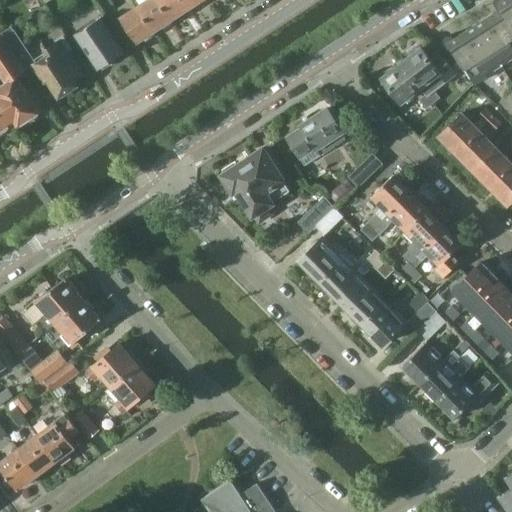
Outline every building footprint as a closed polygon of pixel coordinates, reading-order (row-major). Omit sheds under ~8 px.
[(154,31),(172,19),(159,0),(146,0),(138,6),(154,31)] [(159,0),(172,19),(190,8),(184,0),(159,0)] [(511,0),(494,0),(495,0),(495,2),(500,10),(452,40),(451,39),(449,38),(447,37),(446,38),(445,39),(444,41),(444,43),(450,53),(453,51),(474,84),(511,59),(511,0)] [(137,42),(154,31),(138,6),(120,17),(137,42)] [(114,61),(112,59),(123,52),(101,19),(77,34),(99,67),(102,65),(103,67),(114,61)] [(14,25),(1,32),(5,38),(26,69),(31,65),(34,64),(46,81),(48,80),(54,88),(52,89),(57,97),(61,95),(63,98),(78,88),(76,85),(79,83),(75,78),(77,77),(79,74),(79,71),(78,68),(76,69),(65,52),(70,49),(62,35),(55,40),(56,41),(44,49),(46,52),(35,59),(23,39),(14,25)] [(40,110),(31,97),(17,75),(25,69),(2,35),(0,36),(0,73),(8,86),(0,90),(0,101),(16,126),(40,110)] [(410,56),(402,62),(421,87),(427,94),(433,102),(440,97),(434,90),(456,73),(438,51),(430,58),(421,47),(419,49),(416,48),(410,53),(410,56)] [(421,87),(402,62),(393,68),(390,68),(384,73),(384,75),(381,78),(401,103),(421,87)] [(511,91),(511,90),(500,102),(509,111),(511,107),(511,91)] [(433,102),(427,94),(420,99),(427,107),(433,102)] [(16,126),(0,101),(0,131),(14,123),(16,126)] [(302,127),(289,136),(291,139),(290,143),(293,148),(297,149),(300,153),(298,155),(303,163),(319,153),(345,136),(341,129),(327,108),(301,125),(302,127)] [(485,108),(477,116),(478,117),(485,123),(485,124),(493,116),(485,108)] [(446,129),(440,135),(457,152),(478,130),(485,123),(478,117),(472,124),(461,113),(446,129)] [(493,116),(485,124),(493,131),(501,123),(493,116)] [(478,130),(457,152),(473,168),(495,147),(478,130)] [(495,147),(473,168),(490,185),(511,164),(495,147)] [(260,222),(274,213),(268,205),(290,191),(282,178),(286,175),(271,153),(267,155),(264,149),(224,175),(234,191),(237,189),(253,215),(255,214),(260,222)] [(372,153),(349,176),(360,187),(382,164),(372,153)] [(511,164),(490,185),(507,202),(511,197),(511,164)] [(367,235),(411,192),(393,174),(371,197),(381,207),(375,213),(376,214),(361,229),(367,235)] [(405,231),(428,209),(411,192),(367,235),(373,240),(387,226),(399,237),(405,231)] [(310,232),(335,207),(326,197),(300,222),(310,232)] [(344,216),(336,207),(317,226),(325,234),(344,216)] [(445,226),(428,209),(405,231),(415,241),(409,247),(410,248),(403,256),(409,262),(416,254),(422,248),(445,226)] [(462,243),(445,226),(422,248),(439,266),(432,273),(439,281),(457,263),(449,256),(462,243)] [(321,280),(342,259),(332,248),(333,247),(324,238),(301,260),(321,280)] [(376,269),(386,259),(377,250),(367,260),(376,269)] [(354,251),(347,257),(351,261),(358,255),(354,251)] [(422,260),(416,254),(409,262),(414,267),(422,260)] [(342,302),(365,280),(354,269),(353,270),(342,259),(321,280),(342,302)] [(395,269),(386,259),(376,269),(385,278),(395,269)] [(481,262),(453,289),(469,305),(497,278),(481,262)] [(497,278),(469,305),(484,320),(511,294),(497,278)] [(66,279),(37,300),(49,313),(40,320),(48,329),(56,322),(83,299),(66,279)] [(385,303),(375,292),(376,291),(365,280),(342,302),(364,324),(385,303)] [(511,293),(511,294),(484,320),(499,336),(511,323),(511,293)] [(83,299),(56,322),(66,333),(62,336),(70,345),(100,319),(83,299)] [(396,314),(385,303),(364,324),(383,344),(406,322),(398,313),(396,314)] [(419,329),(434,314),(437,312),(428,303),(411,320),(419,329)] [(452,306),(446,311),(454,320),(460,314),(452,306)] [(5,318),(4,320),(0,322),(0,332),(19,354),(30,346),(5,318)] [(467,321),(461,327),(470,336),(475,330),(467,321)] [(511,323),(499,336),(511,349),(511,323)] [(426,324),(420,330),(428,338),(433,332),(426,324)] [(475,330),(470,336),(478,344),(484,338),(475,330)] [(465,339),(454,350),(460,355),(471,345),(465,339)] [(426,343),(404,364),(422,382),(443,361),(426,343)] [(101,374),(112,386),(137,364),(120,344),(89,371),(96,379),(101,374)] [(491,345),(485,351),(493,359),(499,354),(491,345)] [(34,370),(42,381),(68,361),(60,350),(34,370)] [(443,361),(422,382),(439,399),(460,378),(471,367),(460,355),(454,350),(443,361)] [(17,359),(10,364),(15,372),(23,366),(22,365),(17,359)] [(44,380),(53,391),(79,371),(71,360),(44,380)] [(155,385),(137,364),(112,386),(106,391),(123,411),(155,385)] [(460,378),(439,399),(456,417),(469,404),(473,408),(498,383),(487,372),(471,389),(460,378)] [(44,381),(34,389),(40,397),(50,390),(44,381)] [(7,389),(0,394),(0,399),(2,402),(12,395),(7,389)] [(490,402),(483,409),(490,416),(497,409),(490,402)] [(17,406),(9,412),(19,427),(27,421),(17,406)] [(82,410),(72,418),(89,439),(99,430),(82,410)] [(74,446),(69,439),(78,432),(65,414),(36,435),(55,461),(74,446)] [(35,475),(55,461),(36,435),(16,450),(35,475)] [(0,466),(17,489),(31,479),(35,475),(16,450),(0,462),(0,466)] [(511,484),(511,488),(501,496),(502,497),(511,511),(511,473),(508,477),(511,484)] [(276,511),(258,483),(241,495),(232,480),(203,499),(211,511),(276,511)]
